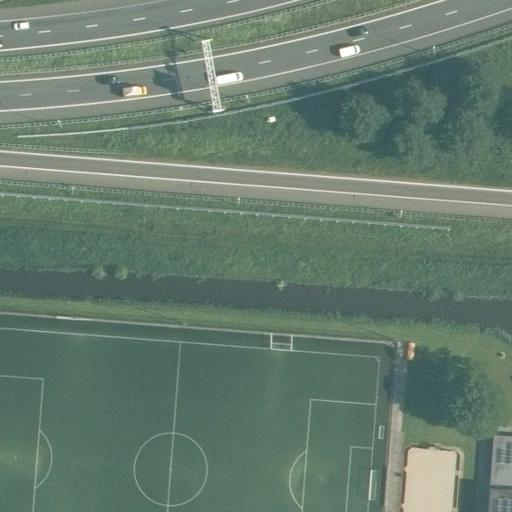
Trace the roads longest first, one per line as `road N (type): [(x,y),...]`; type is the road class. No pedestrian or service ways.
road 1 (motorway): [(0,157),(511,195)]
road 2 (motorway): [(0,95),(222,70),(483,0)]
road 3 (motorway): [(235,0),(0,35)]
